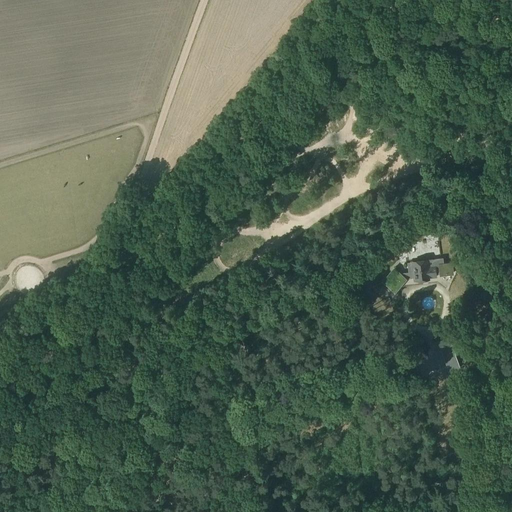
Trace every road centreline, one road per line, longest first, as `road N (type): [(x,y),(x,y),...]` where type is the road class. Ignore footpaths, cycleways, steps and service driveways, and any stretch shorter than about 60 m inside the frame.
road 1 (track): [(0,412),(40,392),(264,226),(326,207),(343,190),(341,178),(360,173),(366,158)]
road 2 (track): [(119,249),(192,190),(318,37),(353,25)]
road 3 (track): [(258,511),(251,414),(422,355)]
road 4 (track): [(111,253),(205,0)]
road 5 (track): [(0,396),(52,348),(111,253)]
